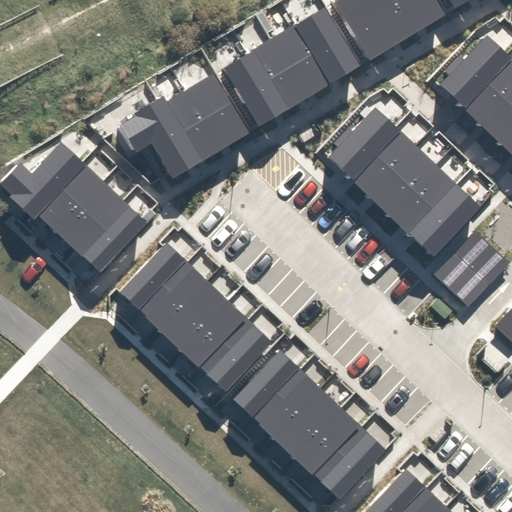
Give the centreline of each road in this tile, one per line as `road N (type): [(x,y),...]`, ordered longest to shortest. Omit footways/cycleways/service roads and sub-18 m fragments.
road 1 (residential): [(422,351),(246,190)]
road 2 (unclassified): [(422,351),(511,262)]
road 3 (residential): [(511,435),(422,351)]
